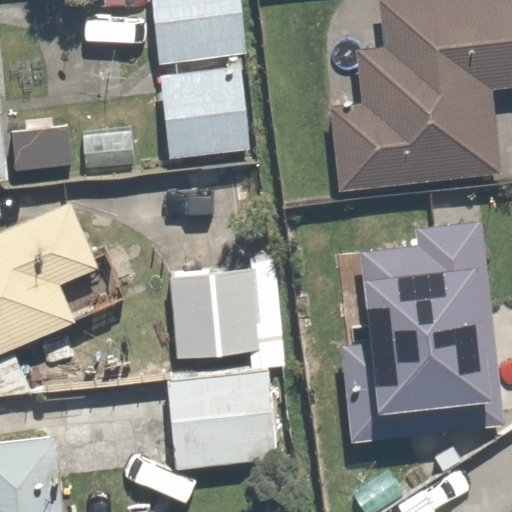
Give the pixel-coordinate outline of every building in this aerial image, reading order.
[(150,0),(154,76),(244,71),(240,0),(150,0)] [(511,0),(396,0),(399,36),(369,38),(372,85),(346,87),(348,120),(327,121),(332,185),(511,172),(511,0)] [(0,182),(18,181),(9,16),(0,16),(0,182)] [(246,92),(156,97),(161,178),(250,173),(246,92)] [(85,202),(0,231),(0,358),(125,316),(85,202)] [(331,353),(341,451),(499,436),(479,228),(407,235),(409,252),(351,258),(352,268),(330,270),(338,353),(331,353)] [(243,284),(157,289),(162,375),(248,370),(243,284)] [(258,396),(161,402),(166,483),(263,477),(258,396)] [(0,511),(76,511),(76,423),(0,423),(0,511)]
